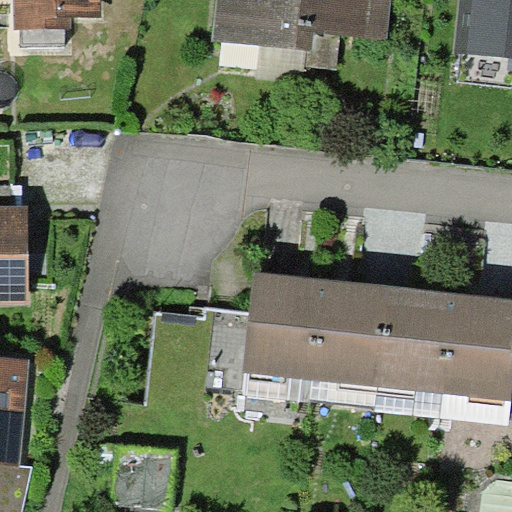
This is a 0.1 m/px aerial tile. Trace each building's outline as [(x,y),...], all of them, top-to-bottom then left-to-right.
[(15,0),(16,52),(60,52),(60,19),(87,19),(87,0),(15,0)] [(375,43),(379,0),(220,0),(216,46),(300,55),(302,35),(375,43)] [(511,57),(511,0),(473,0),(468,53),(511,57)] [(0,301),(16,301),(15,221),(0,220),(0,301)] [(241,371),(308,378),(318,284),(305,283),(304,291),(250,285),(241,371)] [(305,403),(370,410),(382,299),(331,294),(332,286),(318,284),(308,378),(305,403)] [(370,410),(435,417),(448,298),(434,297),(433,304),(382,299),(370,410)] [(511,353),(509,353),(511,320),(511,312),(460,307),(461,299),(448,298),(435,417),(501,424),(508,359),(511,359),(511,353)] [(17,372),(0,369),(0,455),(9,457),(17,372)] [(107,510),(130,511),(166,511),(172,455),(112,450),(107,510)]
